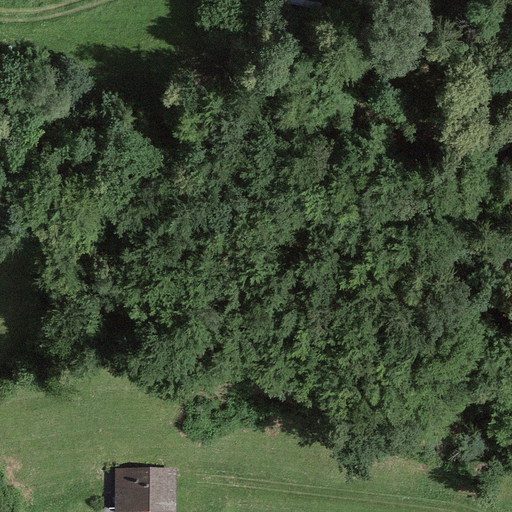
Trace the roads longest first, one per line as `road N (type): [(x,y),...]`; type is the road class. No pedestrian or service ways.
road 1 (track): [(511,259),(340,214),(191,144),(29,102),(0,84)]
road 2 (track): [(0,81),(121,93),(342,140),(443,145)]
road 3 (track): [(471,511),(194,479)]
